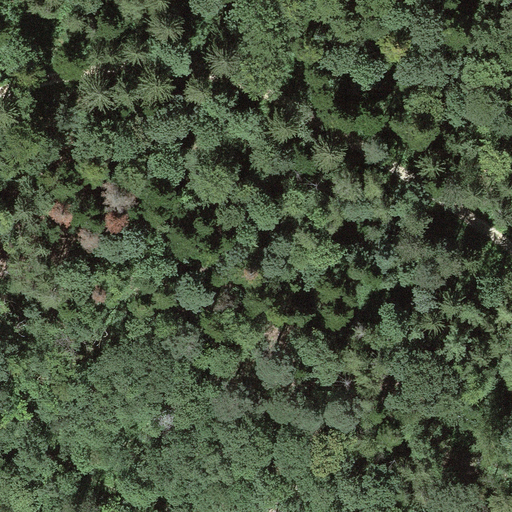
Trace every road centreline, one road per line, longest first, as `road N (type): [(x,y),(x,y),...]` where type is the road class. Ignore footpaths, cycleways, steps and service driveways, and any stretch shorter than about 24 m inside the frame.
road 1 (track): [(0,92),(154,62),(222,78),(392,165),(511,253)]
road 2 (track): [(0,451),(54,455),(184,511)]
